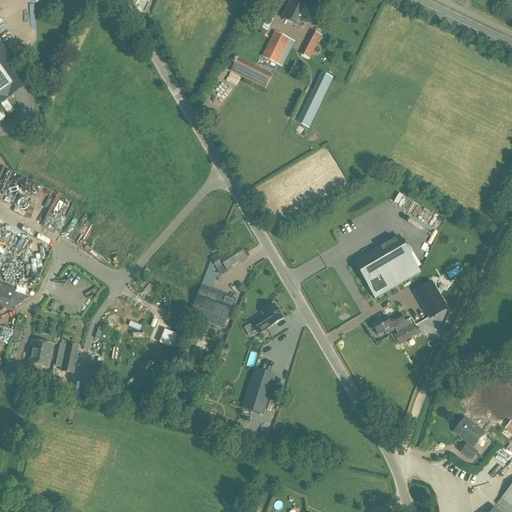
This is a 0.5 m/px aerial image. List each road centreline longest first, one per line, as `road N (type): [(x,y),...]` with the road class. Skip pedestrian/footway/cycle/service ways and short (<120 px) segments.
road 1 (unclassified): [(392,463),(122,0)]
road 2 (residential): [(392,463),(407,451),(511,213)]
